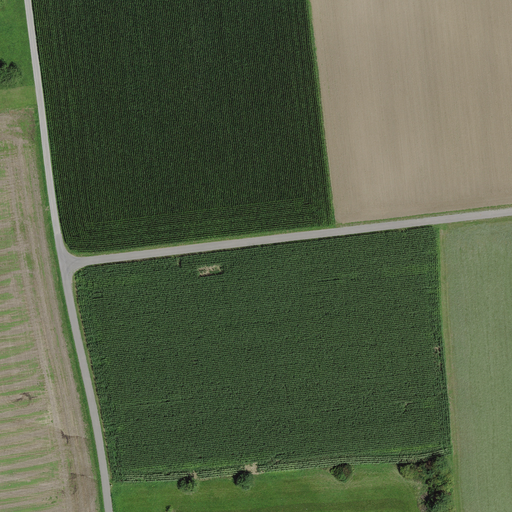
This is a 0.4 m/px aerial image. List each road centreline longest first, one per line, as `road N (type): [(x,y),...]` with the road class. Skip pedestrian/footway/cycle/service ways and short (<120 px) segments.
road 1 (track): [(109,511),(56,228),(28,0)]
road 2 (track): [(63,263),(511,212)]
